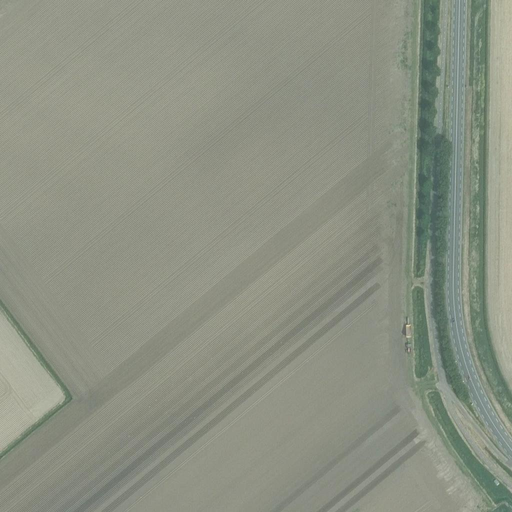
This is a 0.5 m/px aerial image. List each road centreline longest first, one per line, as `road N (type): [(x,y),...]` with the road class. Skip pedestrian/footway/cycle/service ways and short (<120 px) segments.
road 1 (secondary): [(511,455),(474,396),(454,327),(457,0)]
road 2 (track): [(419,388),(443,387),(511,465)]
